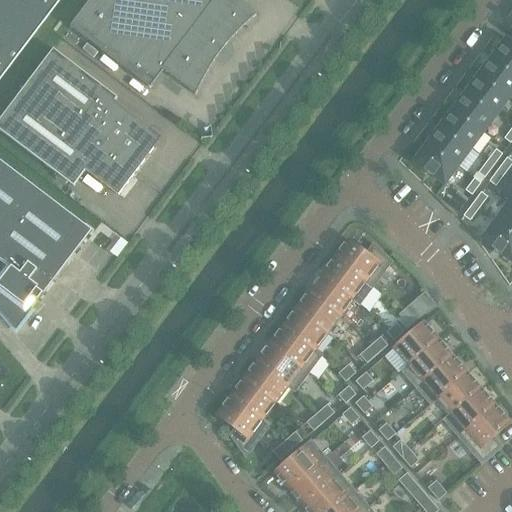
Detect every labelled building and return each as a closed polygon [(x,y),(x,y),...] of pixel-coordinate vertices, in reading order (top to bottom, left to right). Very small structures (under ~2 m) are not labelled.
[(0,0),(0,80),(60,0),(0,0)] [(90,0),(70,28),(150,88),(163,70),(195,95),(194,96),(195,96),(198,90),(207,74),(216,59),(220,61),(224,61),(228,58),(229,54),(229,49),(226,46),(228,43),(241,29),(256,16),(255,15),(254,16),(232,0),(90,0)] [(511,44),(505,40),(492,58),(511,72),(511,44)] [(53,50),(0,120),(0,131),(74,187),(85,172),(118,196),(153,150),(162,138),(150,129),(115,102),(117,98),(53,50)] [(511,94),(511,72),(492,58),(479,75),(510,98),(511,94)] [(510,98),(479,75),(466,92),(497,115),(510,98)] [(497,115),(466,92),(453,110),(484,133),(497,115)] [(484,133),(453,110),(440,127),(471,150),(484,133)] [(471,150),(440,127),(427,144),(458,167),(471,150)] [(458,167),(427,144),(413,162),(444,185),(458,167)] [(493,167),(502,155),(496,150),(487,162),(493,167)] [(504,175),(511,165),(511,162),(507,159),(498,170),(504,175)] [(0,161),(0,311),(16,330),(32,309),(26,304),(30,298),(38,302),(91,231),(0,161)] [(484,179),(493,167),(487,162),(478,174),(484,179)] [(496,187),(504,175),(498,170),(489,182),(496,187)] [(472,196),(481,184),(474,179),(465,191),(472,196)] [(457,192),(448,204),(460,212),(468,201),(457,192)] [(479,210),(487,198),(481,193),(472,205),(479,210)] [(470,222),(479,210),(472,205),(463,217),(470,222)] [(511,207),(508,205),(495,222),(511,234),(511,207)] [(511,262),(511,234),(495,222),(481,240),(511,263),(511,262)] [(372,288),(391,263),(373,245),(366,255),(347,241),(334,259),(372,288)] [(372,288),(334,259),(321,276),(359,305),(372,288)] [(359,305),(321,276),(308,293),(340,318),(352,302),(359,307),(359,305)] [(340,318),(308,293),(295,310),(327,335),(340,318)] [(418,321),(407,308),(398,315),(409,328),(418,321)] [(327,335),(295,310),(282,328),(321,357),(321,356),(315,351),(327,335)] [(402,372),(439,340),(424,323),(393,350),(407,366),(401,371),(402,372)] [(393,342),(404,333),(396,324),(386,333),(393,342)] [(321,357),(282,328),(269,345),(308,374),(321,357)] [(377,356),(388,347),(380,338),(370,347),(377,356)] [(416,389),(453,357),(439,340),(402,372),(416,389)] [(308,374),(269,345),(256,362),(295,392),(308,374)] [(367,365),(377,356),(370,347),(359,356),(367,365)] [(430,405),(467,373),(453,357),(416,389),(430,405)] [(295,392),(256,362),(243,380),(275,404),(287,388),(294,393),(295,392)] [(345,383),(356,374),(348,365),(338,375),(345,383)] [(363,391),(373,382),(366,373),(355,382),(363,391)] [(444,421),(481,389),(467,373),(430,405),(431,406),(437,401),(449,415),(443,420),(444,421)] [(275,404),(243,380),(230,397),(269,426),(270,425),(263,420),(275,404)] [(345,405),(356,396),(348,387),(338,396),(345,405)] [(458,437),(495,406),(481,389),(444,421),(458,437)] [(245,458),(269,426),(230,397),(216,415),(235,430),(230,436),(245,458)] [(372,408),(367,401),(363,397),(355,404),(364,415),(372,408)] [(324,423),(334,414),(327,406),(317,415),(324,423)] [(493,438),(510,423),(495,406),(458,437),(482,465),(502,448),(493,438)] [(359,419),(350,408),(342,416),(351,426),(359,419)] [(313,432),(324,423),(317,415),(306,424),(313,432)] [(396,435),(386,424),(378,431),(387,442),(396,435)] [(379,442),(370,431),(361,439),(371,449),(379,442)] [(292,451),(302,441),(295,433),(285,442),(292,451)] [(410,451),(401,441),(392,448),(401,458),(410,451)] [(280,461),(292,451),(285,442),(272,453),(280,461)] [(289,491),(326,459),(311,442),(274,474),(289,491)] [(393,458),(384,448),(376,455),(385,466),(393,458)] [(419,462),(410,451),(401,458),(410,469),(419,462)] [(402,469),(393,458),(385,466),(394,476),(402,469)] [(303,507),(340,475),(326,459),(289,491),(303,507)] [(430,501),(407,474),(398,481),(421,508),(430,501)] [(306,511),(330,511),(354,492),(340,475),(303,507),(306,511)] [(447,494),(436,482),(427,489),(438,501),(447,494)] [(363,511),(368,508),(354,492),(330,511),(363,511)] [(437,511),(439,511),(430,501),(421,508),(424,511),(437,511)]
